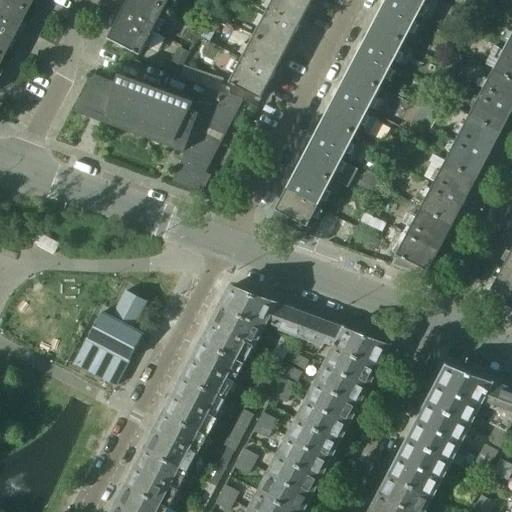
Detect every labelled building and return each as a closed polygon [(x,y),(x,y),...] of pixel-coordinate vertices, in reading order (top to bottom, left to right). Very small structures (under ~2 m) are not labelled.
[(0,0),(22,11),(28,0),(0,0)] [(0,0),(0,53),(22,11),(0,0)] [(147,0),(127,0),(107,38),(125,48),(139,55),(164,8),(147,0)] [(147,0),(164,8),(168,0),(147,0)] [(295,0),(271,0),(252,37),(285,53),(309,7),(295,0)] [(384,0),(371,25),(404,43),(426,0),(384,0)] [(371,25),(347,71),(380,88),(404,43),(371,25)] [(511,32),(492,71),(511,81),(511,32)] [(285,53),(252,37),(228,84),(243,90),(261,99),(285,53)] [(454,51),(465,57),(472,44),(460,38),(454,51)] [(178,76),(189,53),(178,48),(166,70),(178,76)] [(205,74),(186,67),(183,77),(202,83),(205,74)] [(347,71),(323,117),(356,135),(380,88),(347,71)] [(511,81),(492,71),(468,117),(500,134),(511,110),(511,81)] [(192,103),(118,75),(114,83),(94,75),(74,112),(183,153),(183,151),(185,152),(179,168),(177,168),(171,182),(201,193),(210,176),(205,173),(221,143),(206,135),(209,130),(224,136),(242,102),(205,88),(198,106),(191,104),(192,103)] [(323,117),(299,163),(332,180),(356,135),(323,117)] [(500,134),(468,117),(444,163),(475,180),(500,134)] [(401,142),(392,160),(401,165),(410,147),(401,142)] [(314,213),(332,180),(299,163),(280,200),(276,198),(265,219),(314,237),(324,218),(314,213)] [(444,163),(420,210),(451,227),(475,180),(444,163)] [(366,174),(361,184),(375,191),(377,187),(380,181),(366,174)] [(451,227),(420,210),(391,265),(424,278),(451,227)] [(60,244),(38,232),(33,240),(55,252),(60,244)] [(511,298),(511,248),(490,290),(511,298)] [(230,287),(220,306),(262,327),(266,321),(274,303),(230,287)] [(511,298),(490,290),(485,300),(511,310),(511,298)] [(115,386),(142,335),(132,329),(146,302),(126,291),(112,318),(101,313),(74,364),(115,386)] [(309,316),(274,303),(266,321),(278,328),(278,330),(297,337),(301,338),(309,316)] [(262,327),(220,306),(202,341),(244,363),(262,327)] [(335,347),(344,329),(309,316),(301,338),(312,342),(320,346),(323,342),(335,347)] [(376,369),(389,345),(344,329),(335,347),(376,369)] [(272,355),(268,354),(263,363),(277,371),(291,343),(281,338),(272,355)] [(244,363),(202,341),(182,377),(225,399),(244,363)] [(376,369),(335,347),(326,364),(367,386),(376,369)] [(309,361),(294,353),(289,362),(304,370),(309,361)] [(367,386),(326,364),(316,383),(357,405),(367,386)] [(302,373),(288,365),(283,374),(298,382),(302,373)] [(481,404),(492,383),(446,366),(435,386),(479,408),(481,404)] [(225,399),(182,377),(163,413),(206,435),(225,399)] [(291,393),(298,397),(302,389),(282,378),(272,396),(285,403),(291,393)] [(247,388),(255,392),(252,398),(261,402),(268,388),(252,379),(247,388)] [(357,405),(316,383),(306,401),(348,424),(357,405)] [(511,390),(492,383),(481,404),(493,410),(486,423),(494,427),(489,437),(494,439),(491,444),(500,449),(511,423),(511,390)] [(479,408),(435,386),(426,404),(470,427),(479,408)] [(348,424),(306,401),(297,419),(339,441),(348,424)] [(470,427),(426,404),(417,421),(460,445),(470,427)] [(202,511),(254,414),(242,408),(233,427),(224,422),(217,436),(226,440),(224,445),(227,447),(209,483),(204,480),(199,490),(204,492),(195,509),(191,507),(187,511),(202,511)] [(206,435),(163,413),(145,449),(187,471),(206,435)] [(267,439),(276,420),(262,413),(252,432),(267,439)] [(339,441),(297,419),(288,437),(329,459),(339,441)] [(460,445),(417,421),(407,439),(451,462),(460,445)] [(329,459),(288,437),(278,455),(319,478),(329,459)] [(451,462),(407,439),(397,458),(441,481),(451,462)] [(498,451),(484,444),(475,463),(488,470),(498,451)] [(187,471),(145,449),(126,485),(168,507),(187,471)] [(249,475),(258,456),(243,449),(234,468),(249,475)] [(319,478),(278,455),(268,473),(310,496),(319,478)] [(441,481),(397,458),(388,476),(432,499),(441,481)] [(511,473),(511,464),(500,458),(492,473),(508,481),(511,473)] [(301,511),(310,496),(268,473),(259,492),(297,511),(301,511)] [(424,511),(432,499),(388,476),(378,494),(412,511),(424,511)] [(469,507),(479,488),(465,481),(456,500),(469,507)] [(165,511),(168,507),(126,485),(111,511),(165,511)] [(229,511),(239,493),(225,485),(215,504),(229,511)] [(297,511),(259,492),(249,510),(253,511),(297,511)] [(412,511),(378,494),(369,511),(412,511)] [(491,511),(496,503),(481,495),(473,509),(479,511),(491,511)]
